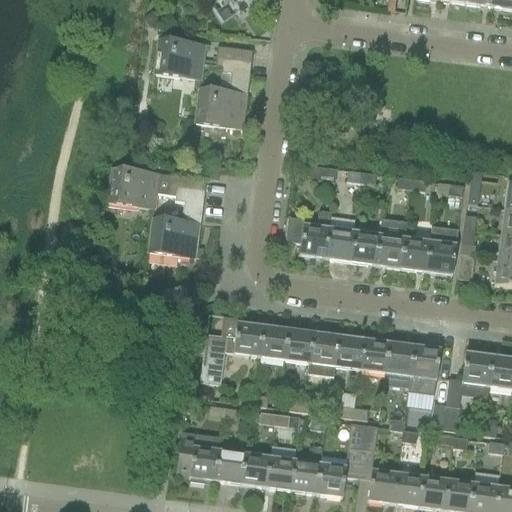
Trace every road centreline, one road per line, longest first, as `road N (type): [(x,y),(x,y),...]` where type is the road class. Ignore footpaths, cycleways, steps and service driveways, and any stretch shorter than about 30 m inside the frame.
road 1 (residential): [(511,321),(295,294),(265,282),(256,259),(286,28)]
road 2 (residential): [(511,58),(286,28)]
